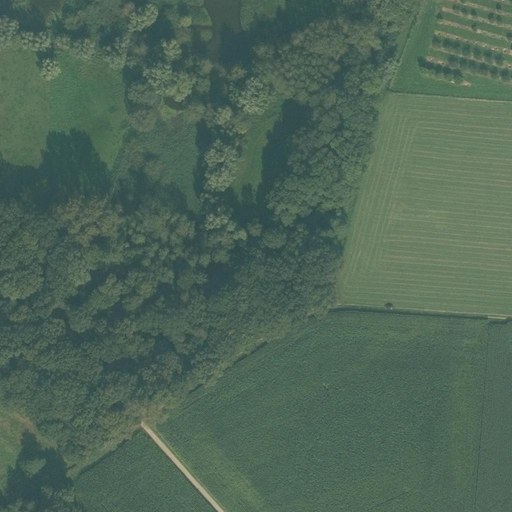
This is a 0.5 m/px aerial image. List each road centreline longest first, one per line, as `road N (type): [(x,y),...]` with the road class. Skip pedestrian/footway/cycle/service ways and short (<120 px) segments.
road 1 (track): [(511,318),(339,304),(299,314),(152,409),(96,458),(2,511)]
road 2 (track): [(0,269),(220,511)]
road 3 (track): [(419,0),(366,144),(327,307)]
